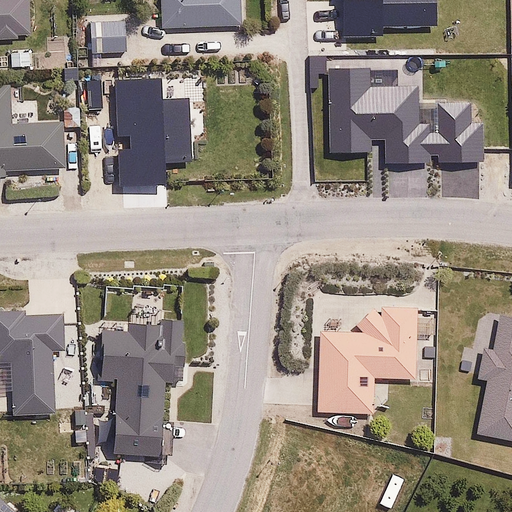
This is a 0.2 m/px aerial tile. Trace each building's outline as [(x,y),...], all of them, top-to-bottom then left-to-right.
[(0,0),(0,36),(33,35),(32,0),(0,0)] [(241,0),(162,0),(165,33),(243,27),(241,0)] [(317,0),(317,27),(415,26),(415,0),(317,0)] [(128,22),(92,24),(94,55),(130,54),(128,22)] [(167,82),(121,84),(125,190),(171,188),(170,165),(195,163),(192,99),(168,100),(167,82)] [(10,90),(0,90),(0,176),(70,174),(68,126),(12,128),(10,90)] [(349,327),(314,326),(312,413),(372,415),(373,380),(412,381),(414,305),(374,304),(349,327)] [(64,313),(0,316),(0,365),(12,364),(16,420),(60,417),(56,353),(67,353),(64,313)] [(511,318),(500,316),(475,428),(511,436),(511,318)] [(132,335),(106,334),(103,379),(121,380),(116,456),(165,459),(170,384),(186,385),(190,323),(164,321),(163,329),(132,327),(132,335)] [(0,511),(22,511),(0,494),(0,511)]
